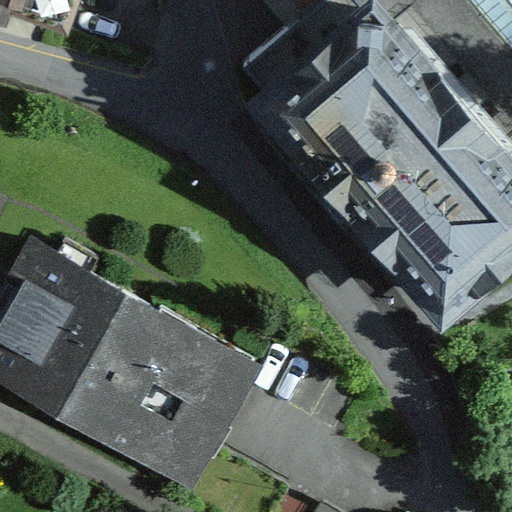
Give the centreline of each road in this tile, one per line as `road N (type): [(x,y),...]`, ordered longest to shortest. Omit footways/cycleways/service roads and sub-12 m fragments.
road 1 (residential): [(460,511),(433,408),(183,123)]
road 2 (unknown): [(180,511),(0,414)]
road 3 (residential): [(0,54),(183,123)]
road 4 (residential): [(183,123),(159,0)]
